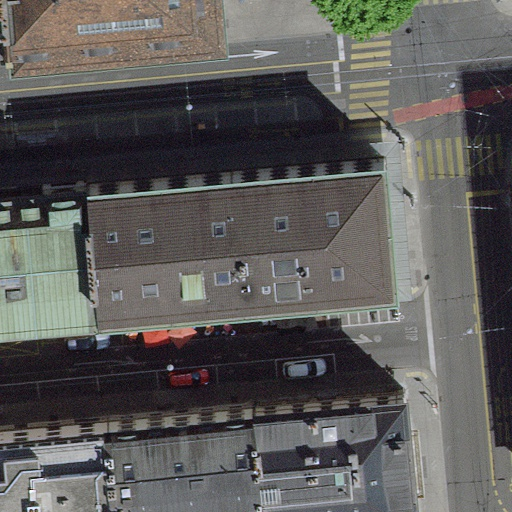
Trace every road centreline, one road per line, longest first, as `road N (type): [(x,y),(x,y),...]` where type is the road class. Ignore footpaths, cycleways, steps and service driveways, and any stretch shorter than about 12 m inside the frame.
road 1 (residential): [(0,371),(472,328)]
road 2 (residential): [(0,81),(294,51)]
road 3 (residential): [(451,60),(472,328)]
road 4 (residential): [(472,328),(488,511)]
road 5 (residential): [(294,51),(372,49),(451,60)]
